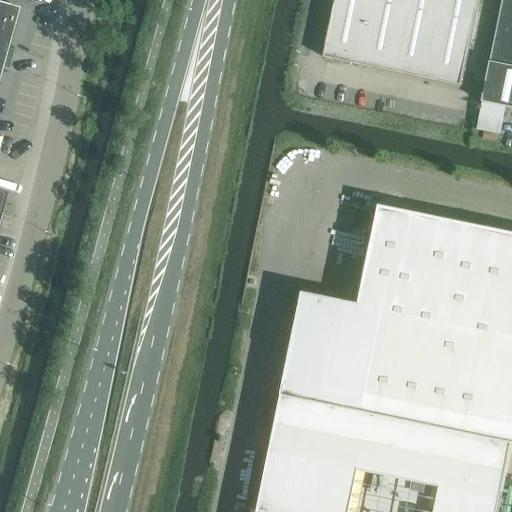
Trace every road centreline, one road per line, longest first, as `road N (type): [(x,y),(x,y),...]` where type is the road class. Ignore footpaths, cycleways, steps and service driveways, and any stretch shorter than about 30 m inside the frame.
road 1 (unclassified): [(227,511),(289,204),(303,182),(329,175),(511,213)]
road 2 (primary): [(196,0),(60,511)]
road 3 (primary): [(114,511),(173,280),(229,0)]
road 4 (unclassified): [(0,356),(87,0)]
